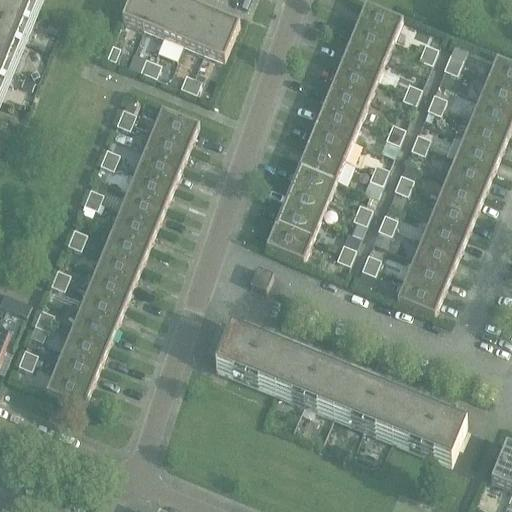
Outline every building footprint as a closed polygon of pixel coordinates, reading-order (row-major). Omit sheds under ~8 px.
[(0,0),(0,96),(39,0),(0,0)] [(158,0),(133,0),(123,28),(144,36),(158,0)] [(179,7),(161,0),(158,0),(144,36),(164,44),(179,7)] [(179,7),(164,44),(184,53),(199,15),(179,7)] [(366,11),(357,32),(394,47),(403,26),(366,11)] [(219,23),(199,15),(184,53),(204,61),(219,23)] [(240,32),(219,23),(204,61),(225,69),(240,32)] [(394,47),(357,32),(348,53),(386,68),(394,47)] [(425,50),(422,58),(435,64),(438,56),(425,50)] [(121,55),(113,51),(107,65),(115,68),(121,55)] [(348,53),(340,73),(378,88),(386,68),(348,53)] [(435,64),(422,58),(419,66),(432,72),(435,64)] [(451,61),(447,69),(461,74),(464,66),(451,61)] [(511,70),(497,64),(488,85),(511,95),(511,70)] [(146,65),(141,78),(149,82),(154,68),(146,65)] [(149,82),(156,85),(157,85),(162,72),(154,68),(149,82)] [(461,74),(447,69),(444,77),(457,82),(461,74)] [(340,73),(332,93),(369,108),(378,88),(340,73)] [(186,81),(181,95),(189,98),(194,85),(186,81)] [(189,98),(196,101),(197,101),(202,88),(194,85),(189,98)] [(511,95),(488,85),(480,105),(511,118),(511,95)] [(419,104),(422,96),(409,90),(406,98),(419,104)] [(332,93),(324,113),(361,128),(369,108),(332,93)] [(415,112),(419,104),(406,98),(402,106),(415,112)] [(447,106),(434,101),(431,109),(444,114),(447,106)] [(511,118),(480,105),(472,125),(509,141),(511,133),(511,118)] [(441,122),(444,114),(431,109),(428,117),(441,122)] [(324,113),(315,133),(353,149),(361,128),(324,113)] [(123,116),(120,124),(133,129),(137,121),(123,116)] [(154,137),(191,153),(200,131),(162,116),(154,137)] [(120,124),(117,131),(130,137),(133,129),(120,124)] [(472,125),(463,145),(501,161),(509,141),(472,125)] [(392,130),(389,138),(402,144),(406,136),(392,130)] [(315,133),(307,154),(345,169),(353,149),(315,133)] [(145,157),(183,173),(191,153),(154,137),(145,157)] [(402,144),(389,138),(386,146),(399,152),(402,144)] [(418,141),(415,149),(428,154),(431,146),(418,141)] [(463,145),(455,165),(493,181),(501,161),(463,145)] [(428,154),(415,149),(411,157),(424,162),(428,154)] [(307,154),(299,174),(336,189),(345,169),(307,154)] [(120,161),(107,155),(104,164),(117,169),(120,161)] [(137,177),(175,193),(183,173),(145,157),(137,177)] [(104,164),(101,171),(100,171),(114,177),(117,169),(104,164)] [(455,165),(447,186),(484,201),(493,181),(455,165)] [(376,171),(373,179),(386,184),(389,176),(376,171)] [(299,174),(291,194),(328,209),(336,189),(299,174)] [(129,197),(166,213),(175,193),(137,177),(129,197)] [(386,184),(373,179),(369,187),(383,192),(386,184)] [(401,181),(398,189),(411,194),(414,187),(401,181)] [(447,186),(439,206),(476,221),(484,201),(447,186)] [(411,194),(398,189),(395,197),(408,202),(411,194)] [(291,194),(283,213),(320,229),(328,209),(291,194)] [(91,196),(87,204),(101,209),(104,201),(91,196)] [(121,217),(158,233),(166,213),(129,197),(121,217)] [(87,204),(84,211),(84,212),(97,217),(101,209),(87,204)] [(439,206),(430,226),(468,241),(476,221),(439,206)] [(359,211),(356,219),(369,224),(373,216),(359,211)] [(283,213),(274,233),(312,249),(320,229),(283,213)] [(113,237),(150,253),(158,233),(121,217),(113,237)] [(353,227),(366,232),(369,224),(356,219),(353,227)] [(385,221),(382,229),(395,234),(398,227),(385,221)] [(430,226),(422,246),(460,261),(468,241),(430,226)] [(391,242),(395,234),(382,229),(378,237),(391,242)] [(274,233),(269,248),(266,253),(304,269),(312,249),(274,233)] [(74,236),(71,244),(84,249),(88,241),(74,236)] [(142,273),(150,253),(113,237),(104,257),(142,273)] [(71,244),(68,251),(68,252),(81,257),(84,249),(71,244)] [(422,246),(414,266),(451,281),(460,261),(422,246)] [(343,251),(340,259),(353,264),(356,256),(343,251)] [(96,278),(134,293),(142,273),(104,257),(96,278)] [(353,264),(340,259),(337,267),(350,272),(353,264)] [(368,261),(365,269),(378,274),(382,266),(368,261)] [(414,266),(406,286),(443,301),(451,281),(414,266)] [(375,282),(378,274),(365,269),(362,277),(375,282)] [(250,292),(266,299),(274,281),(258,274),(250,292)] [(58,276),(55,284),(68,290),(71,282),(58,276)] [(125,313),(134,293),(96,278),(88,298),(125,313)] [(55,284),(52,292),(51,292),(65,298),(68,290),(55,284)] [(443,301),(406,286),(397,307),(435,322),(443,301)] [(30,320),(34,309),(6,298),(2,310),(30,320)] [(80,318),(117,333),(125,313),(88,298),(80,318)] [(41,316),(38,324),(51,330),(55,322),(41,316)] [(109,353),(117,333),(80,318),(71,338),(109,353)] [(38,324),(35,332),(48,338),(51,330),(38,324)] [(452,471),(467,435),(231,338),(230,342),(218,337),(211,355),(222,359),(216,375),(452,471)] [(63,358),(101,373),(109,353),(71,338),(63,358)] [(0,368),(10,344),(0,339),(0,368)] [(38,362),(25,356),(22,364),(35,370),(38,362)] [(93,393),(101,373),(63,358),(55,378),(93,393)] [(32,378),(35,370),(22,364),(19,372),(32,378)] [(55,378),(47,399),(84,414),(93,393),(55,378)] [(511,497),(511,453),(506,451),(491,488),(511,497)]
